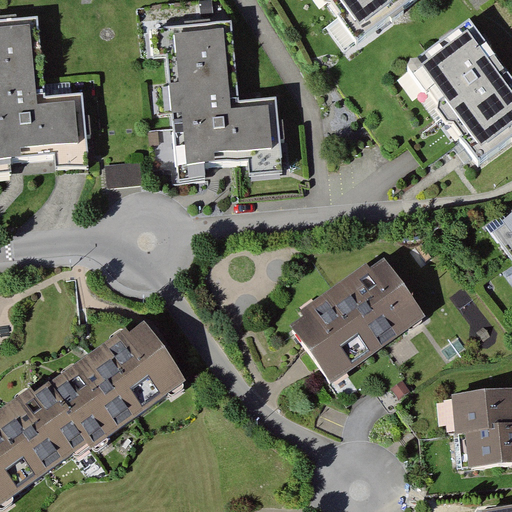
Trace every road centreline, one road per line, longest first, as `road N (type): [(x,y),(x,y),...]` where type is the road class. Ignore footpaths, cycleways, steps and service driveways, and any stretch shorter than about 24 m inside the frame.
road 1 (residential): [(165,269),(192,330),(237,388),(337,466)]
road 2 (residential): [(323,216),(310,108),(245,0)]
road 3 (residential): [(175,226),(323,216)]
